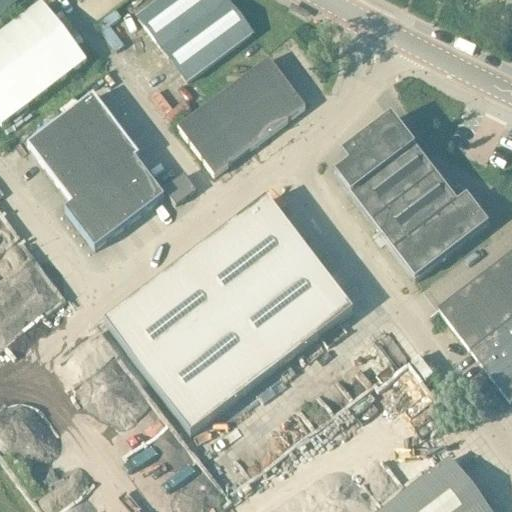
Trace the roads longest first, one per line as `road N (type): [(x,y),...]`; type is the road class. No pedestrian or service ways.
road 1 (residential): [(287,162),(511,461)]
road 2 (unclassified): [(220,210),(61,0)]
road 3 (unknown): [(0,384),(132,511)]
road 4 (unclassified): [(287,162),(387,33)]
road 5 (unclassified): [(92,309),(220,210)]
road 6 (unclassified): [(92,309),(0,180)]
road 7 (tertiary): [(511,95),(387,33)]
